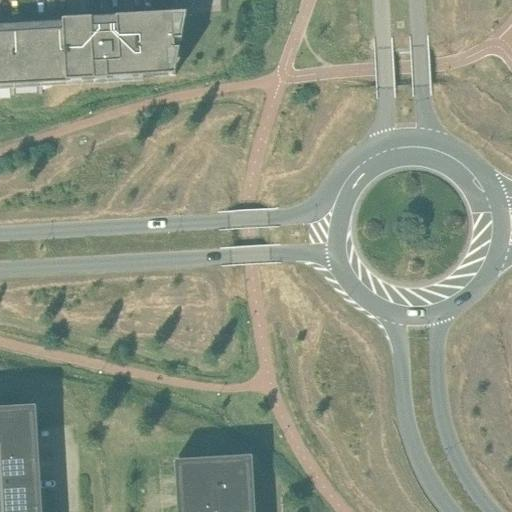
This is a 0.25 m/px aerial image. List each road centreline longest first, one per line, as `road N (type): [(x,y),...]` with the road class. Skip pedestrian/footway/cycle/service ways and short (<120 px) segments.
road 1 (tertiary): [(340,200),(292,217),(0,235)]
road 2 (tertiary): [(0,270),(278,254),(337,259)]
road 3 (tertiary): [(490,511),(466,486),(447,443),(438,405),(437,313)]
road 4 (tertiary): [(393,315),(403,407),(422,466),(453,511)]
road 5 (unclassified): [(381,0),(384,153)]
road 6 (unclassified): [(430,148),(417,0)]
